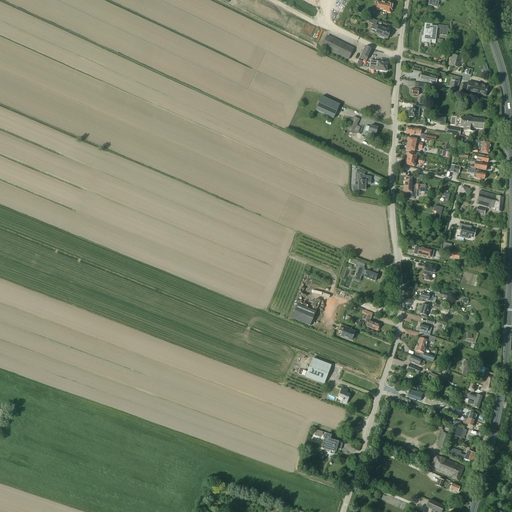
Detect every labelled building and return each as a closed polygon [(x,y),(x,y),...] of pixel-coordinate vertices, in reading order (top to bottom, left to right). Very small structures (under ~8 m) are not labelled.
[(393,4),(388,3),(377,1),(376,9),(387,11),(387,12),(390,13),(391,10),(392,11),(393,4)] [(435,44),(437,25),(424,24),(423,36),(422,36),(421,42),(435,44)] [(373,25),(371,29),(377,31),(375,35),(387,40),(391,31),(385,29),(385,28),(382,26),(381,27),(378,26),(376,25),(376,26),(373,25)] [(448,26),(441,25),(440,35),(447,36),(448,26)] [(321,47),(324,48),(348,60),(354,49),(327,35),(321,47)] [(360,56),(359,59),(365,61),(366,58),(367,59),(370,51),(363,48),(359,56),(360,56)] [(460,62),(461,58),(461,57),(453,55),(452,58),(450,57),(450,60),(452,61),(450,66),(458,68),(460,62)] [(371,61),(370,65),(376,66),(376,70),(386,72),(386,71),(387,70),(387,68),(387,67),(387,64),(380,63),(381,62),(377,61),(371,61)] [(420,79),(431,82),(430,83),(436,84),(438,76),(433,74),(432,76),(422,73),(420,79)] [(451,81),(450,89),(456,91),(458,82),(451,81)] [(466,92),(485,97),(488,86),(468,81),(466,92)] [(426,84),(416,83),(415,89),(412,89),(411,95),(418,96),(419,90),(425,91),(426,84)] [(322,96),(315,110),(333,119),(340,105),(322,96)] [(419,117),(419,109),(416,108),(416,109),(409,109),(408,117),(412,118),(412,120),(418,121),(419,117)] [(353,117),(348,131),(354,133),(359,119),(353,117)] [(483,129),(484,119),(461,117),(460,127),(464,127),(464,130),(473,131),(473,128),(483,129)] [(367,136),(374,138),(375,134),(376,134),(378,128),(370,126),(369,127),(366,126),(365,131),(368,132),(367,136)] [(460,129),(446,127),(445,133),(459,135),(460,129)] [(354,135),(352,139),(362,144),(364,140),(354,135)] [(478,147),(481,147),(490,149),(491,143),(482,141),(474,140),(473,143),(478,144),(478,147)] [(480,162),(480,161),(488,163),(489,157),(477,155),(476,160),(477,161),(480,162)] [(487,164),(479,163),(475,162),(474,166),(470,165),(470,168),(473,169),(473,168),(486,170),(487,164)] [(353,186),(353,193),(359,193),(359,190),(365,190),(366,184),(371,184),(371,180),(366,180),(363,180),(363,177),(365,173),(357,169),(355,173),(359,175),(359,180),(358,180),(358,182),(355,182),(355,186),(353,186)] [(485,173),(480,173),(481,172),(475,171),(475,170),(468,169),(467,173),(474,174),(474,177),(474,178),(476,178),(484,180),(485,173)] [(404,181),(404,187),(416,187),(416,185),(412,185),(412,177),(406,177),(405,181),(404,181)] [(404,187),(404,192),(404,195),(404,197),(414,197),(414,190),(416,190),(416,187),(404,187)] [(386,199),(387,191),(379,190),(379,198),(386,199)] [(479,191),(476,204),(490,208),(490,207),(494,208),(494,209),(496,209),(496,211),(501,212),(503,198),(496,195),(479,191)] [(434,206),(433,210),(437,211),(435,220),(439,221),(443,208),(434,206)] [(458,230),(461,230),(460,237),(468,239),(469,237),(474,238),(475,230),(471,229),(471,227),(460,224),(458,230)] [(414,250),(413,254),(417,255),(422,256),(423,256),(423,257),(424,258),(425,257),(429,258),(431,250),(428,249),(429,248),(424,247),(424,248),(419,247),(415,247),(414,250)] [(356,266),(359,267),(354,280),(359,282),(362,274),(365,275),(365,277),(375,281),(377,275),(367,271),(366,271),(364,270),(365,268),(364,268),(365,265),(357,262),(356,266)] [(435,269),(436,266),(424,264),(423,267),(425,267),(423,274),(427,275),(425,280),(430,281),(432,273),(435,274),(436,269),(435,269)] [(432,295),(430,295),(430,294),(421,292),(420,297),(419,297),(418,300),(422,301),(423,300),(428,301),(432,301),(433,297),(433,296),(432,295)] [(297,304),(291,318),(310,326),(316,312),(297,304)] [(419,314),(421,314),(427,316),(430,306),(422,304),(421,306),(420,306),(418,312),(419,312),(419,314)] [(365,315),(367,316),(367,317),(365,321),(366,321),(368,322),(367,324),(366,326),(377,331),(380,324),(370,321),(372,316),(373,313),(367,311),(365,315)] [(428,327),(429,326),(420,324),(419,328),(418,327),(417,330),(418,330),(420,331),(419,333),(429,336),(431,328),(428,327)] [(340,327),(338,331),(342,332),(341,336),(352,340),(355,332),(344,328),(344,329),(340,327)] [(420,336),(417,344),(426,347),(427,341),(434,343),(435,338),(427,336),(427,338),(420,336)] [(416,351),(415,352),(423,355),(423,354),(423,353),(424,353),(426,347),(417,344),(415,351),(416,351)] [(423,355),(422,358),(433,362),(434,357),(435,356),(424,353),(423,353),(423,354),(423,355)] [(421,360),(414,357),(411,355),(408,361),(419,366),(419,365),(421,366),(423,366),(424,365),(424,364),(424,363),(423,361),(421,360)] [(305,377),(312,380),(324,384),(331,365),(313,358),(305,377)] [(427,377),(442,383),(444,379),(429,372),(427,377)] [(482,386),(481,390),(493,391),(493,387),(494,387),(495,378),(494,378),(495,375),(487,373),(487,376),(484,376),(483,386),(482,386)] [(345,389),(342,388),(338,397),(343,399),(342,402),(346,404),(350,394),(346,393),(346,392),(344,391),(345,389)] [(420,401),(422,394),(409,390),(407,397),(420,401)] [(469,398),(474,400),(474,401),(481,403),(483,397),(476,394),(475,397),(470,395),(469,398)] [(467,403),(473,405),(472,407),(479,409),(481,403),(474,401),(474,402),(468,400),(467,403)] [(466,413),(465,416),(468,417),(468,418),(475,421),(477,415),(470,412),(469,414),(466,413)] [(464,419),(463,423),(466,424),(473,426),(475,421),(468,418),(467,419),(464,419)] [(444,433),(440,443),(439,447),(445,449),(446,445),(452,428),(443,425),(443,424),(436,422),(434,428),(441,430),(442,427),(449,429),(447,434),(444,433)] [(462,435),(466,436),(467,429),(456,427),(454,436),(462,437),(462,435)] [(325,439),(322,448),(323,448),(323,449),(331,451),(331,454),(334,454),(335,451),(336,448),(341,449),(343,444),(338,442),(329,440),(330,436),(324,434),(323,438),(325,439)] [(401,451),(416,457),(419,451),(403,444),(401,451)] [(449,448),(447,454),(450,455),(458,459),(460,454),(461,452),(454,449),(453,449),(449,448)] [(460,454),(458,459),(463,461),(464,459),(472,462),(475,454),(467,451),(465,456),(460,454)] [(429,468),(452,477),(451,479),(458,481),(464,467),(435,455),(429,468)] [(438,479),(435,486),(441,488),(444,481),(438,479)] [(460,487),(460,486),(452,483),(450,487),(449,486),(448,490),(451,491),(452,490),(457,493),(459,490),(459,489),(460,488),(460,487)] [(426,508),(435,511),(441,511),(444,506),(430,500),(426,508)]
